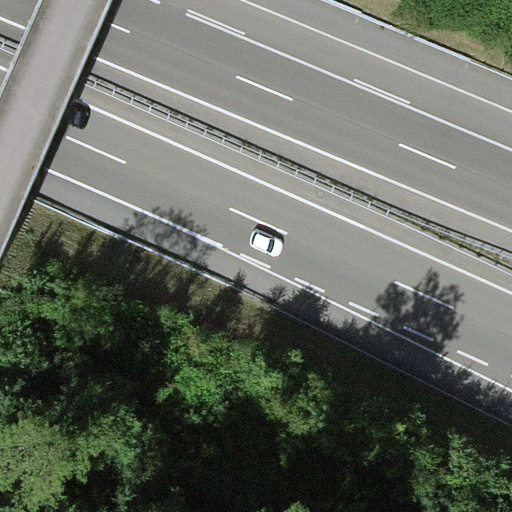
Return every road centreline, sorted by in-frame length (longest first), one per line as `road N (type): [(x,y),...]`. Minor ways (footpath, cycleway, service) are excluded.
road 1 (motorway): [(0,107),(511,333)]
road 2 (motorway): [(511,190),(57,0)]
road 3 (track): [(79,0),(0,183)]
